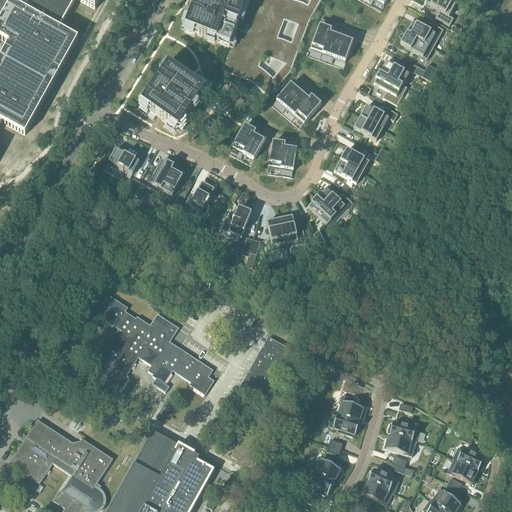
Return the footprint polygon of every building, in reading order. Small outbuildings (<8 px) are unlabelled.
[(0,0),(0,125),(1,124),(25,137),(51,89),(78,41),(59,30),(76,0),(95,11),(100,0),(0,0)] [(245,6),(229,0),(195,0),(184,31),(230,48),(245,6)] [(320,0),(247,0),(245,6),(230,48),(221,72),(251,83),(269,98),(290,73),(309,22),(320,0)] [(373,0),(373,2),(376,4),(383,8),(385,6),(388,0),(387,0),(373,0)] [(427,0),(425,6),(439,13),(435,20),(449,28),(453,21),(449,18),(455,6),(447,2),(447,1),(445,0),(427,0)] [(413,24),(406,36),(433,51),(443,32),(429,24),(425,31),(413,24)] [(450,32),(457,36),(460,31),(453,27),(450,32)] [(313,44),(310,52),(322,56),(331,33),(319,29),(313,44)] [(331,33),(322,56),(333,61),(342,37),(334,34),(334,35),(331,34),(331,33)] [(406,36),(400,47),(427,62),(433,51),(406,36)] [(342,37),(333,61),(345,65),(348,56),(353,41),(342,37)] [(380,75),(379,76),(402,88),(409,77),(386,64),(380,75)] [(140,107),(177,133),(205,93),(168,67),(140,107)] [(428,67),(424,73),(437,80),(440,74),(428,67)] [(424,73),(421,79),(433,86),(437,80),(424,73)] [(376,82),(373,87),(386,94),(382,100),(396,108),(407,90),(402,88),(379,76),(380,75),(379,75),(375,82),(376,82)] [(282,96),(276,103),(285,111),(302,92),(292,84),(282,96)] [(302,92),(285,111),(294,119),(311,100),(310,100),(307,98),(308,97),(302,92)] [(311,100),(294,119),(304,127),(310,120),(320,108),(311,100)] [(366,108),(360,119),(382,132),(388,121),(394,124),(398,117),(384,109),(380,116),(366,108)] [(360,119),(353,131),(376,143),(382,132),(360,119)] [(236,143),(231,151),(242,157),(255,135),(244,129),(236,143)] [(255,135),(242,157),(253,163),(258,155),(265,141),(255,135)] [(270,161),(268,170),(280,172),(284,147),(272,145),(270,161)] [(284,147),(280,172),(293,174),(294,165),(297,149),(284,147)] [(115,151),(108,163),(119,169),(119,170),(123,172),(123,171),(132,176),(139,164),(115,151)] [(381,151),(378,157),(390,164),(393,158),(381,151)] [(346,152),(340,163),(363,176),(369,164),(346,152)] [(378,157),(374,163),(387,170),(390,164),(378,157)] [(161,163),(146,190),(158,196),(161,192),(173,169),(174,168),(167,165),(166,165),(161,163)] [(340,163),(334,175),(356,187),(363,176),(340,163)] [(173,169),(161,192),(172,198),(184,175),(173,169)] [(133,181),(126,193),(132,197),(139,184),(133,181)] [(139,184),(132,197),(139,200),(145,188),(139,184)] [(202,185),(188,209),(205,218),(210,209),(206,207),(209,203),(208,202),(214,192),(202,185)] [(317,200),(317,201),(339,222),(348,212),(348,213),(354,207),(343,197),(338,202),(326,191),(317,200)] [(356,192),(353,198),(365,205),(369,199),(356,192)] [(311,206),(308,210),(330,231),(339,222),(317,201),(317,200),(316,200),(311,205),(311,206)] [(174,204),(168,216),(174,219),(180,207),(174,204)] [(180,207),(174,219),(180,223),(187,210),(180,207)] [(226,220),(221,232),(241,240),(251,215),(238,210),(234,221),(233,220),(232,223),(226,220)] [(292,218),(280,221),(285,246),(297,244),(298,248),(306,247),(302,231),(295,232),(292,218)] [(280,221),(266,224),(273,254),(283,252),(286,251),(285,246),(280,221)] [(319,233),(313,236),(319,249),(326,245),(319,233)] [(246,240),(242,257),(249,259),(249,256),(253,242),(246,240)] [(253,242),(249,256),(256,258),(260,244),(253,242)] [(93,297),(83,312),(96,320),(110,329),(111,327),(119,331),(116,336),(110,344),(105,340),(101,346),(114,355),(108,364),(101,375),(108,380),(104,385),(118,395),(119,395),(129,379),(126,378),(137,360),(150,368),(147,374),(152,377),(151,378),(155,381),(152,387),(165,395),(169,389),(164,386),(172,373),(178,377),(181,379),(190,385),(189,387),(204,398),(214,383),(208,379),(213,372),(179,350),(170,344),(179,330),(157,316),(150,327),(137,319),(136,321),(125,314),(128,310),(103,294),(99,301),(93,297)] [(238,392),(246,396),(260,404),(290,350),(268,338),(268,339),(253,366),(247,376),(238,392)] [(30,360),(23,356),(21,361),(27,365),(30,360)] [(17,367),(7,389),(17,394),(27,371),(17,367)] [(338,418),(338,419),(358,425),(360,419),(362,420),(364,413),(362,412),(363,411),(352,408),(354,402),(342,398),(340,404),(342,405),(338,418)] [(400,406),(398,412),(411,416),(412,409),(400,406)] [(332,416),(328,429),(346,435),(345,437),(352,439),(353,437),(355,438),(359,425),(358,425),(338,419),(338,418),(332,416)] [(9,466),(31,481),(39,486),(53,465),(72,478),(70,481),(62,493),(60,492),(52,503),(64,511),(63,511),(98,511),(100,511),(102,509),(103,506),(104,503),(104,500),(103,496),(101,494),(98,491),(95,489),(113,462),(82,441),(77,448),(37,422),(26,440),(27,441),(24,446),(23,445),(9,466)] [(390,427),(388,435),(390,436),(389,438),(390,438),(415,445),(416,446),(420,433),(402,428),(402,426),(395,424),(395,426),(393,425),(392,427),(390,427)] [(190,511),(212,473),(196,464),(199,459),(153,433),(108,511),(190,511)] [(461,436),(459,442),(470,447),(472,443),(473,441),(472,441),(461,436)] [(386,443),(384,451),(386,451),(386,452),(411,459),(415,445),(390,438),(388,444),(386,443)] [(330,442),(328,448),(340,452),(342,446),(330,442)] [(328,448),(326,455),(338,459),(340,452),(328,448)] [(458,450),(452,462),(453,462),(477,473),(477,474),(478,474),(479,472),(481,473),(484,465),(482,464),(483,463),(481,462),(482,460),(476,456),(475,458),(458,450)] [(394,459),(392,465),(404,469),(406,463),(394,459)] [(310,473),(333,486),(333,485),(336,480),(338,481),(341,475),(340,474),(340,473),(317,460),(310,473)] [(453,462),(447,475),(470,487),(471,486),(473,487),(476,480),(474,479),(477,474),(477,473),(453,462)] [(392,465),(390,471),(402,475),(404,469),(392,465)] [(373,472),(367,484),(368,485),(368,484),(392,495),(392,496),(393,496),(399,484),(381,476),(382,474),(376,471),(375,473),(373,472)] [(309,472),(303,484),(319,493),(318,495),(325,498),(326,496),(328,497),(334,486),(333,485),(333,486),(310,473),(309,472)] [(451,481),(448,487),(459,492),(462,486),(451,481)] [(364,489),(361,496),(363,497),(362,498),(364,499),(363,501),(371,504),(371,502),(386,509),(392,496),(392,495),(368,484),(368,485),(366,490),(364,489)] [(448,487),(445,493),(457,498),(459,492),(448,487)] [(211,497),(208,503),(215,507),(218,501),(221,495),(214,491),(211,497)] [(431,503),(430,504),(441,511),(459,511),(462,510),(460,508),(461,507),(439,492),(431,503)] [(305,499),(303,505),(316,508),(317,502),(305,499)] [(405,501),(399,511),(407,511),(409,508),(411,504),(405,501)] [(430,503),(422,511),(441,511),(430,504),(431,503),(430,503)]
